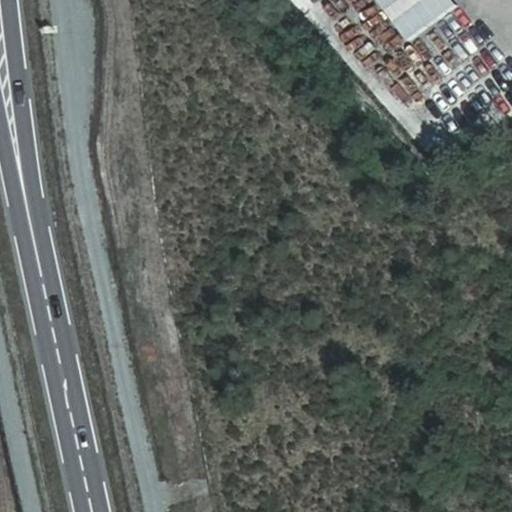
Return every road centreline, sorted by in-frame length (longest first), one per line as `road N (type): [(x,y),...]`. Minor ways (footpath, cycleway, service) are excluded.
road 1 (track): [(63,0),(83,186),(155,511)]
road 2 (primary): [(42,277),(8,0)]
road 3 (primary): [(93,511),(42,277)]
road 4 (primary): [(0,96),(42,277)]
road 5 (track): [(32,511),(0,360)]
